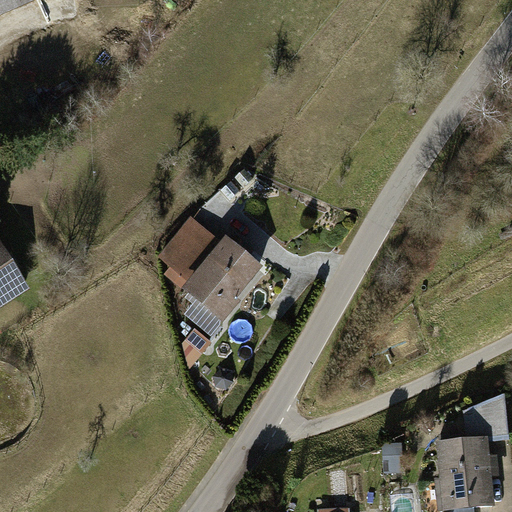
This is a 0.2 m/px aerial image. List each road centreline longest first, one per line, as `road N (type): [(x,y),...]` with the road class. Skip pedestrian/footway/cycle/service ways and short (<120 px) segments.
road 1 (tertiary): [(511,31),(403,180),(269,418),(189,511)]
road 2 (track): [(269,418),(296,432),(334,420),(511,339)]
